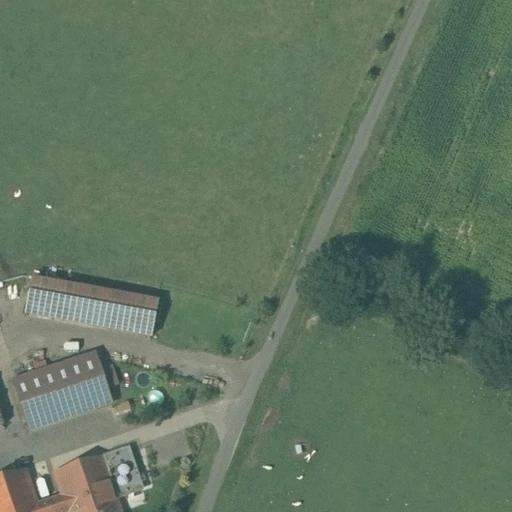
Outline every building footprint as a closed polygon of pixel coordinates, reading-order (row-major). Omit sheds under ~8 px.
[(59,329),(167,352),(175,317),(67,293),(59,329)] [(99,350),(17,376),(34,429),(116,403),(99,350)] [(0,434),(10,431),(0,401),(0,434)] [(121,511),(104,457),(52,473),(62,506),(64,511),(121,511)] [(42,511),(30,473),(0,482),(0,511),(42,511)]
